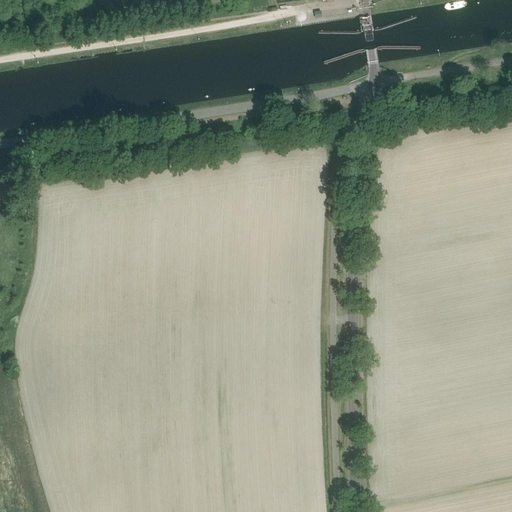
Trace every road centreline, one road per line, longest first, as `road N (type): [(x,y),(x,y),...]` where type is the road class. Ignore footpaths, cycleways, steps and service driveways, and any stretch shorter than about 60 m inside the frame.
road 1 (tertiary): [(355,511),(352,255),(375,82),(364,0)]
road 2 (track): [(0,60),(276,15)]
road 3 (track): [(18,141),(29,292),(0,319)]
